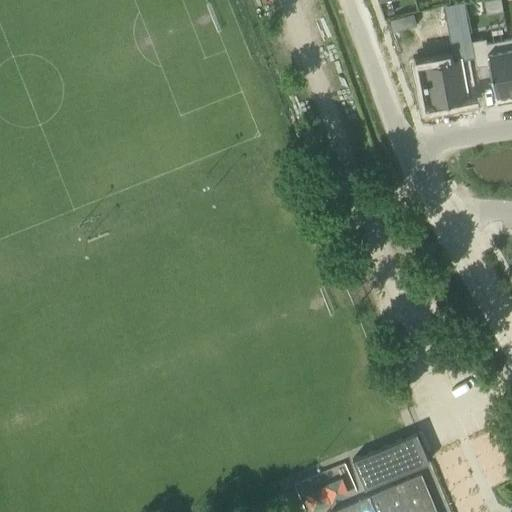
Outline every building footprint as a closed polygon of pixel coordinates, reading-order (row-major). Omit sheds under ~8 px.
[(467,21),(450,25),(455,52),(472,49),(471,41),(467,21)] [(485,38),(471,41),(472,49),(475,66),(488,64),(494,95),(511,91),(511,60),(508,38),(486,43),(485,38)] [(461,58),(420,66),(428,103),(468,96),(461,58)] [(427,462),(415,432),(351,459),(364,488),(427,462)] [(436,511),(420,473),(329,511),(328,511),(436,511)]
